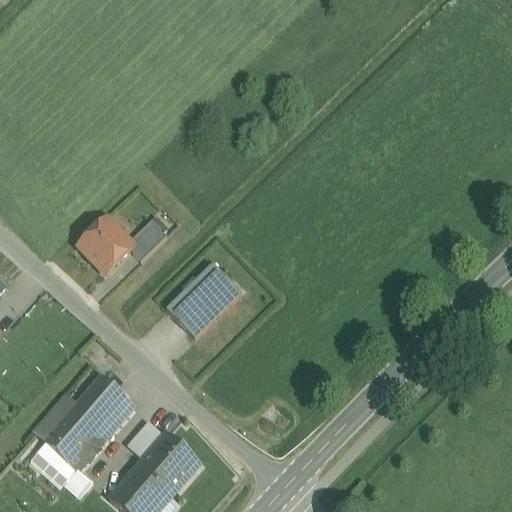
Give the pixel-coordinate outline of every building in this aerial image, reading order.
[(130,246),(107,222),(79,248),(107,277),(131,254),(134,251),(130,246)] [(152,225),(130,246),(134,251),(131,254),(141,265),(167,240),(152,225)] [(213,267),(167,312),(195,342),(242,297),(213,267)] [(77,406),(63,421),(97,451),(135,408),(101,378),(77,406)] [(66,397),(34,433),(44,443),(63,421),(77,406),(66,397)] [(97,451),(63,421),(44,443),(45,444),(35,455),(36,456),(37,455),(43,461),(43,466),(46,469),(52,469),(67,482),(76,471),(78,473),(97,451)] [(200,467),(167,437),(144,463),(164,481),(162,483),(175,495),(200,467)] [(164,481),(144,463),(110,501),(122,511),(159,511),(175,495),(162,483),(164,481)]
